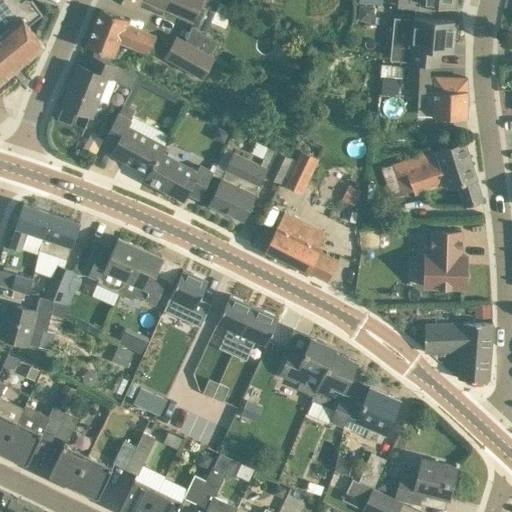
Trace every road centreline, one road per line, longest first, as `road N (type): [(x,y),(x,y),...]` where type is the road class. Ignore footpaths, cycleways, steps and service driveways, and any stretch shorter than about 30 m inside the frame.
road 1 (tertiary): [(495,442),(414,363),(331,306),(108,198),(12,165)]
road 2 (unclassified): [(495,442),(505,380),(505,262),(482,87),(488,0)]
road 3 (unclassified): [(12,165),(77,0)]
